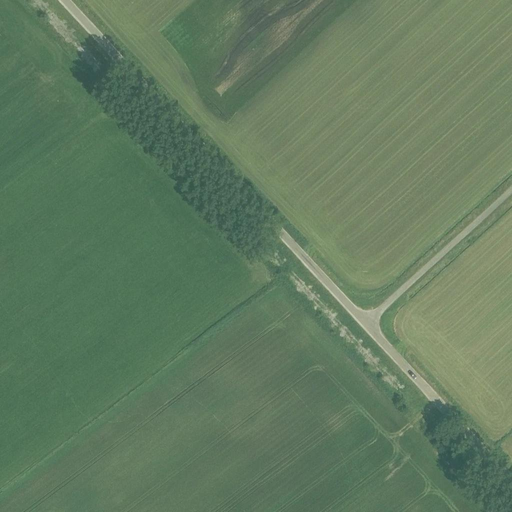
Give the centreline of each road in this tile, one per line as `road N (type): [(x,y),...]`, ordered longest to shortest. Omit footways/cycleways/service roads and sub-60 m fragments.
road 1 (unclassified): [(366,323),(67,0)]
road 2 (unclassified): [(511,480),(366,323)]
road 3 (unclassified): [(366,323),(511,189)]
